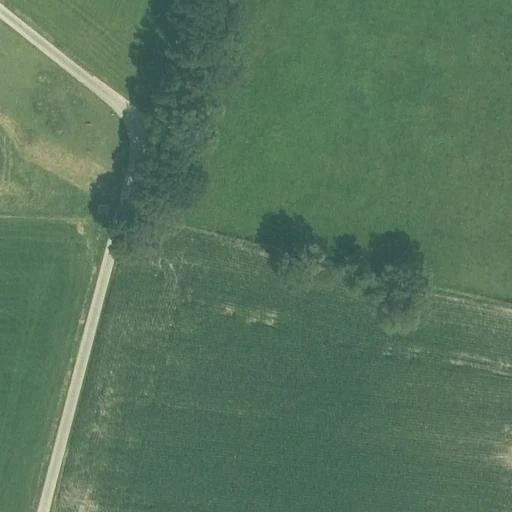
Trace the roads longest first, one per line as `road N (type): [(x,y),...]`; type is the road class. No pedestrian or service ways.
road 1 (unclassified): [(46,511),(121,224)]
road 2 (unclassified): [(0,11),(126,112),(136,137),(121,224)]
